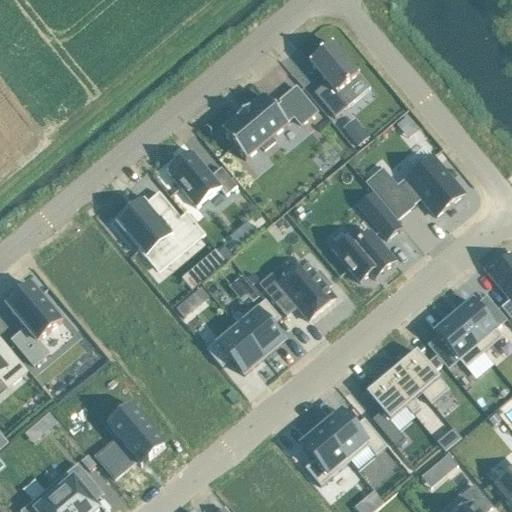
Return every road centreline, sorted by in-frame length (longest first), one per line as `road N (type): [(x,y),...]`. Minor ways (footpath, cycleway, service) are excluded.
road 1 (residential): [(153,511),(511,212)]
road 2 (residential): [(0,256),(307,0)]
road 3 (residential): [(339,0),(511,205)]
